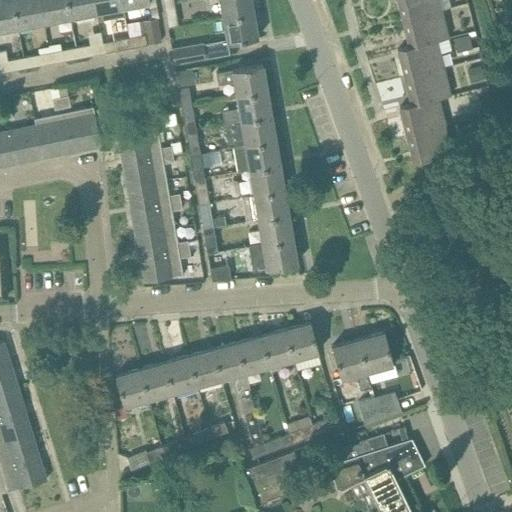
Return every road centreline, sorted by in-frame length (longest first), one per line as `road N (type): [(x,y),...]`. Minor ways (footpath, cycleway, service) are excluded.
road 1 (residential): [(400,290),(297,0)]
road 2 (residential): [(99,303),(400,290)]
road 3 (residential): [(481,511),(400,290)]
road 4 (residential): [(99,303),(84,175),(0,186)]
